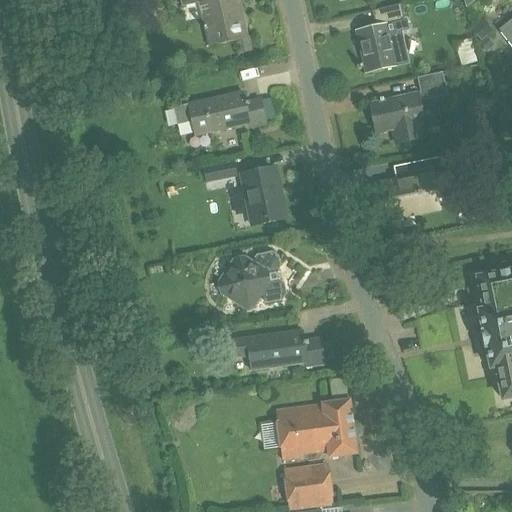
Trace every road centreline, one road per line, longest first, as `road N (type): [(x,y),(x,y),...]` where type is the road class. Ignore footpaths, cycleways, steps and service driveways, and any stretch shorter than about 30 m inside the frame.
road 1 (residential): [(427,511),(405,409),(330,190),(291,0)]
road 2 (primary): [(114,511),(78,393),(0,2)]
